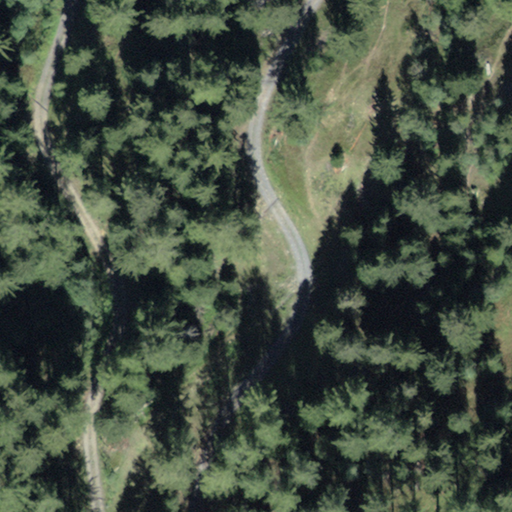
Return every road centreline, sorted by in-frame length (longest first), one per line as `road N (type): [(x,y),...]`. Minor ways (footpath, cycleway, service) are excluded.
road 1 (track): [(315,0),(245,139),(302,298),(221,511)]
road 2 (track): [(107,511),(99,445),(125,301),(38,122),(66,0)]
